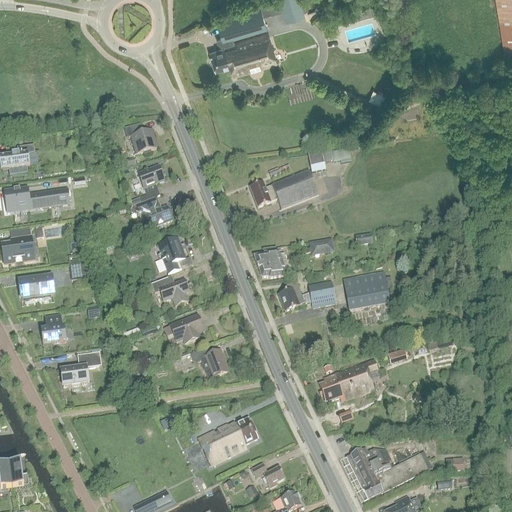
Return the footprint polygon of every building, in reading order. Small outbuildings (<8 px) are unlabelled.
[(305,0),(280,0),(288,22),(310,16),(305,0)] [(511,0),(495,0),(505,63),(511,61),(511,0)] [(225,49),(210,54),(215,73),(231,68),(234,78),(277,65),(268,34),(233,44),(232,42),(267,31),(261,10),(218,23),(222,38),(216,40),(216,41),(216,42),(217,42),(217,43),(218,44),(218,45),(219,45),(219,46),(220,46),(220,47),(221,47),(224,46),(225,49)] [(139,155),(157,150),(152,132),(142,135),(140,126),(124,130),(127,140),(131,138),(134,147),(136,146),(139,155)] [(28,155),(35,154),(34,147),(11,150),(12,158),(0,159),(0,168),(1,172),(9,171),(10,178),(28,175),(27,169),(30,168),(28,155)] [(351,163),(348,149),(332,152),(331,150),(322,152),(321,150),(307,153),(311,173),(325,170),(324,163),(333,161),(333,163),(341,161),(341,164),(351,163)] [(134,159),(125,161),(127,169),(136,166),(134,159)] [(290,170),(288,165),(269,173),(271,178),(281,175),(280,174),(290,170)] [(158,168),(138,176),(146,197),(139,199),(141,205),(160,198),(157,191),(152,194),(150,188),(164,183),(158,168)] [(281,212),(318,197),(309,173),(272,187),(272,189),(266,192),(263,184),(250,189),(258,209),(271,204),(270,203),(277,200),(281,212)] [(28,190),(3,193),(6,211),(43,206),(43,210),(70,206),(68,191),(29,196),(28,190)] [(152,201),(160,198),(141,205),(131,208),(130,211),(145,217),(146,222),(143,222),(141,229),(143,236),(156,231),(155,228),(158,227),(162,229),(164,225),(171,222),(167,210),(161,212),(155,209),(157,206),(156,206),(155,209),(152,201)] [(12,245),(2,247),(4,265),(15,264),(15,260),(23,260),(23,263),(35,261),(30,232),(11,234),(12,245)] [(178,239),(157,248),(159,254),(157,255),(160,262),(162,261),(168,276),(181,271),(179,264),(186,261),(178,239)] [(334,253),(332,240),(309,244),(311,257),(334,253)] [(127,253),(128,257),(136,255),(132,242),(125,244),(128,253),(127,253)] [(265,257),(254,258),(257,266),(281,263),(287,261),(284,253),(278,255),(278,253),(265,255),(265,257)] [(281,263),(257,266),(258,269),(262,280),(269,278),(269,280),(287,277),(285,272),(290,270),(287,261),(281,263)] [(69,267),(71,280),(87,278),(85,265),(69,267)] [(349,313),(390,305),(384,274),(343,282),(349,313)] [(51,279),(20,284),(22,301),(53,297),(51,279)] [(185,296),(189,294),(185,282),(171,287),(168,279),(151,286),(155,296),(160,294),(164,304),(173,301),(176,309),(188,304),(185,296)] [(286,285),(288,292),(278,296),(285,313),(300,307),(305,304),(296,283),(286,285)] [(313,310),(335,306),(331,284),(309,288),(313,310)] [(98,307),(87,309),(89,320),(100,319),(98,307)] [(204,334),(197,317),(170,327),(176,345),(183,342),(185,347),(201,341),(199,336),(204,334)] [(46,328),(47,327),(48,331),(42,332),(42,338),(41,338),(42,348),(51,347),(51,345),(60,344),(63,344),(63,343),(65,343),(65,340),(67,340),(66,331),(64,331),(63,329),(61,329),(60,318),(45,320),(46,328)] [(158,326),(145,331),(147,336),(157,333),(160,329),(158,326)] [(183,365),(193,362),(194,365),(206,360),(213,380),(228,374),(220,352),(212,355),(210,348),(180,359),(183,365)] [(110,350),(102,351),(103,359),(111,358),(110,350)] [(387,356),(390,365),(407,360),(404,351),(387,356)] [(99,354),(77,357),(77,358),(80,357),(82,369),(77,370),(71,371),(64,372),(61,372),(63,389),(66,388),(71,388),(80,387),(80,386),(88,385),(86,370),(99,368),(97,355),(99,355),(99,354)] [(319,386),(325,404),(339,400),(341,404),(374,392),(368,376),(378,373),(374,362),(324,380),(325,384),(319,386)] [(329,365),(323,367),(326,374),(332,372),(329,365)] [(343,413),(345,422),(358,419),(356,411),(343,413)] [(246,451),(245,447),(258,441),(257,439),(258,438),(256,434),(254,434),(248,421),(235,427),(234,425),(230,426),(230,425),(198,441),(211,468),(246,451)] [(429,473),(428,472),(432,471),(424,454),(395,469),(386,452),(375,451),(368,454),(366,450),(362,452),(351,457),(351,458),(347,460),(355,478),(356,478),(363,492),(368,501),(381,495),(381,497),(429,473)] [(452,460),(453,473),(463,472),(463,460),(452,460)] [(9,466),(12,489),(29,487),(27,476),(22,477),(20,464),(9,466)] [(0,490),(6,490),(12,489),(9,466),(0,467),(0,490)] [(276,485),(284,481),(278,469),(267,475),(262,466),(251,472),(256,481),(263,478),(270,491),(277,487),(276,485)] [(451,480),(436,481),(437,491),(451,490),(451,480)] [(253,498),(261,494),(257,486),(249,490),(253,498)] [(166,492),(133,508),(135,511),(151,511),(171,503),(166,492)] [(290,511),(301,507),(298,501),(299,500),(296,495),(295,493),(280,500),(273,504),(276,511),(290,511)] [(414,511),(407,498),(395,504),(396,508),(387,511),(414,511)]
